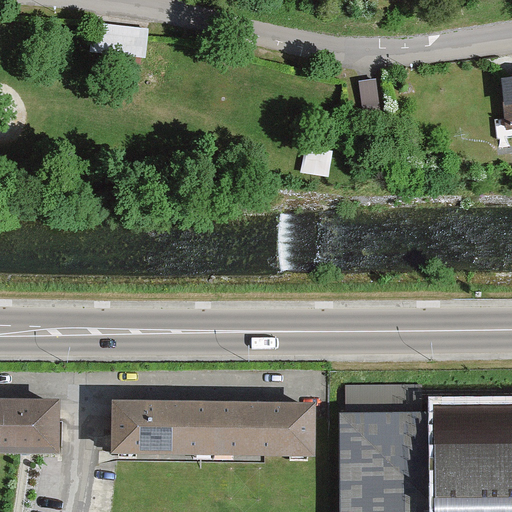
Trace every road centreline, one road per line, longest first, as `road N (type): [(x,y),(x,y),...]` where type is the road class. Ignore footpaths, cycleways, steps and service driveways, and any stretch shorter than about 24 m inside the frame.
road 1 (primary): [(511,330),(0,327)]
road 2 (residential): [(511,27),(352,45),(101,0)]
